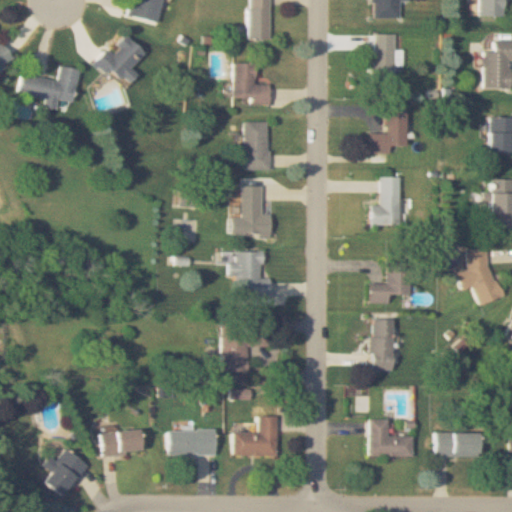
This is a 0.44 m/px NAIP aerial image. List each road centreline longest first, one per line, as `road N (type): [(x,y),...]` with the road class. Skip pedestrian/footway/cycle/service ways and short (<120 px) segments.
road 1 (residential): [(318,507),(322,0)]
road 2 (residential): [(511,507),(126,502),(108,511)]
